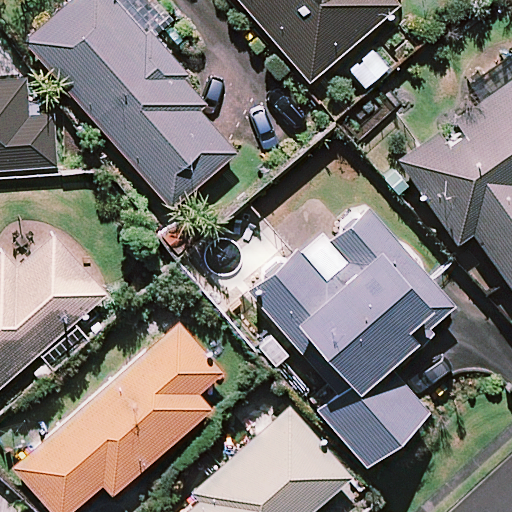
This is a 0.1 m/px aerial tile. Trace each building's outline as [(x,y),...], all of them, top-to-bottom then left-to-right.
[(198,93),(117,0),(61,0),(21,35),(169,205),(232,149),(190,101),(198,93)] [(239,0),(307,79),(398,0),(239,0)] [(511,75),(397,157),(455,240),(470,229),(511,287),(511,285),(511,75)] [(0,77),(0,172),(53,171),(52,111),(24,112),(23,77),(0,77)] [(451,305),(362,197),(250,289),(330,387),(313,401),(362,461),(425,409),(385,359),(451,305)] [(0,381),(101,292),(49,233),(16,262),(3,247),(0,249),(0,381)] [(216,370),(174,322),(12,465),(53,511),(63,511),(100,480),(109,490),(206,405),(193,390),(216,370)] [(304,511),(348,473),(284,403),(188,491),(194,497),(177,511),(304,511)]
